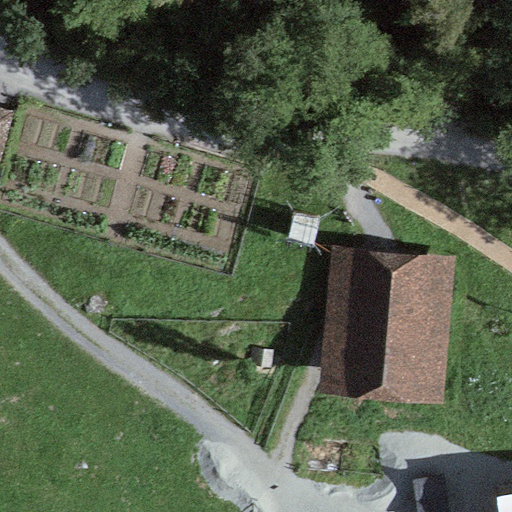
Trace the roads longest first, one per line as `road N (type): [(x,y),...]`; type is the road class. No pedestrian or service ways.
road 1 (track): [(0,51),(38,77),(226,129),(511,151)]
road 2 (track): [(0,257),(43,309),(153,381),(235,449),(274,497)]
